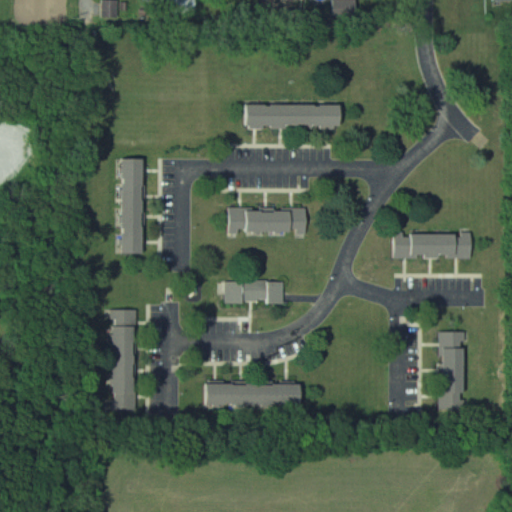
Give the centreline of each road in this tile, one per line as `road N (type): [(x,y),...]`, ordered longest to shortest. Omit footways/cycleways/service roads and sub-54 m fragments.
road 1 (residential): [(424,0),(432,65),(458,119),(391,183),(331,306),(310,330)]
road 2 (residential): [(398,177),(197,170),(185,181),(183,253)]
